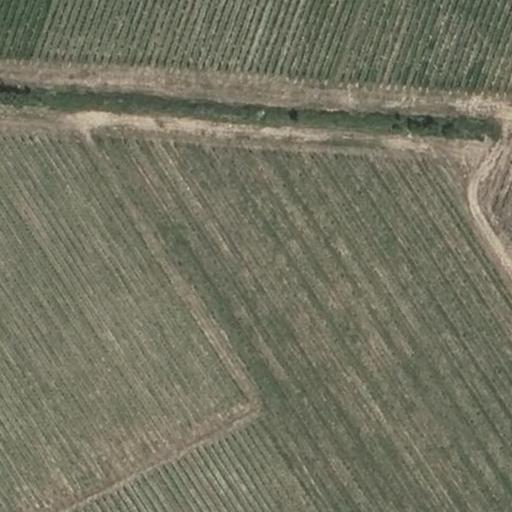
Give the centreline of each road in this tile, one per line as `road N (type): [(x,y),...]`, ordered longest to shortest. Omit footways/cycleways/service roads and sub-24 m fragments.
road 1 (track): [(260,400),(86,119),(409,141),(473,177)]
road 2 (track): [(511,105),(0,71)]
road 3 (track): [(36,511),(260,400),(332,511)]
road 4 (track): [(511,262),(477,208),(473,177),(511,114)]
